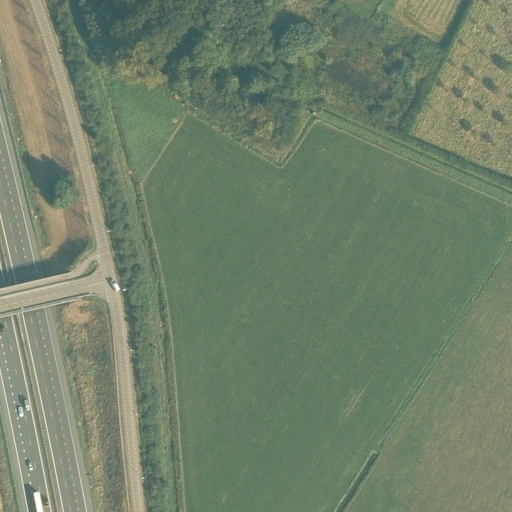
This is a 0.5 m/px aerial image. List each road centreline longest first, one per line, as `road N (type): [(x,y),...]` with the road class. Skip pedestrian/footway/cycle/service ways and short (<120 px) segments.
road 1 (motorway): [(69,511),(0,185)]
road 2 (tertiary): [(110,283),(72,118),(34,0)]
road 3 (unclassified): [(110,283),(139,511)]
road 4 (motorway): [(0,302),(43,511)]
